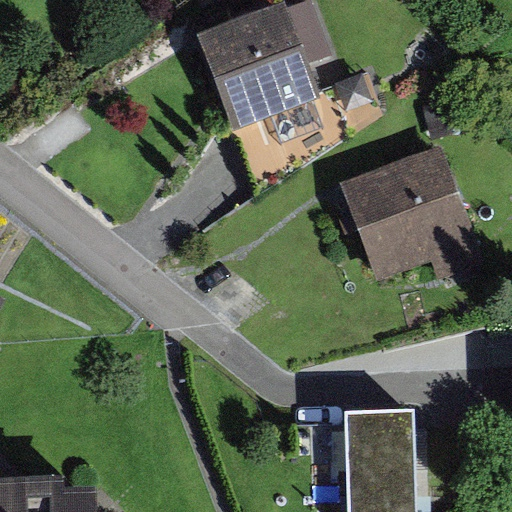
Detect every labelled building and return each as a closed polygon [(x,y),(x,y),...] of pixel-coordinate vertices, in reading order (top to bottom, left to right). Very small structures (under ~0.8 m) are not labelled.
[(315,19),(212,55),(246,154),(349,118),(315,19)] [(457,153),(352,197),(398,305),(502,262),(457,153)] [(0,319),(8,303),(0,299),(0,319)] [(421,511),(420,439),(354,440),(355,511),(421,511)] [(321,497),(347,496),(344,442),(318,443),(321,497)]
